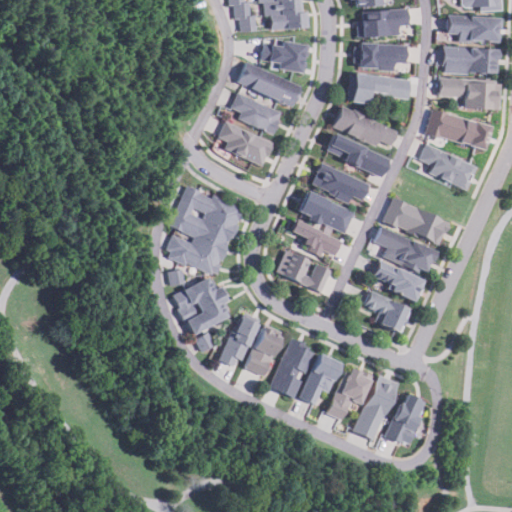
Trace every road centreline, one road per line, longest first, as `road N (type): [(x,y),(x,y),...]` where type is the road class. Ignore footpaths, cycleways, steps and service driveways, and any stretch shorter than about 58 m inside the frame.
road 1 (residential): [(417,363),(432,382),(430,441),(419,460),(389,461),(220,385),(193,366),(170,331),(151,273),(156,221),(227,57),(215,0)]
road 2 (residential): [(324,0),(323,77),(251,238),(255,283),(270,301),(417,363)]
road 3 (residential): [(511,132),(417,363)]
